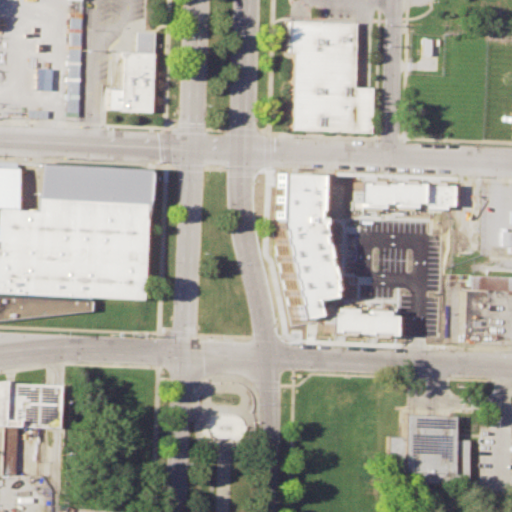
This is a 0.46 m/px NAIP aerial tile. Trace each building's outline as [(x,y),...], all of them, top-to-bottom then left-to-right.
[(287,21),(355,23),(352,88),(371,88),(369,134),(290,131),(293,54),(286,53),(287,21)] [(132,31),(150,32),(147,111),(104,109),(105,88),(117,89),(118,56),(114,56),(115,51),(132,52),(132,31)] [(0,319),(85,312),(86,297),(136,299),(144,169),(34,165),(32,211),(13,210),(14,168),(0,167),(0,319)] [(290,319),(309,316),(306,300),(324,295),(323,290),(327,289),(313,223),(315,216),(310,216),(313,176),(271,174),(270,218),(290,319)] [(349,181),(349,200),(345,200),(345,210),(356,210),(356,215),(426,216),(426,209),(439,209),(439,203),(446,203),(446,183),(349,181)] [(511,222),(511,231),(494,230),(493,245),(511,246),(511,222)] [(511,290),(511,276),(465,275),(465,289),(511,290)] [(321,332),(385,335),(386,311),(322,308),(321,332)] [(0,423),(0,380),(1,380),(54,384),(53,425),(0,423)] [(380,482),(460,485),(461,439),(446,439),(447,415),(398,413),(397,436),(382,436),(380,482)]
